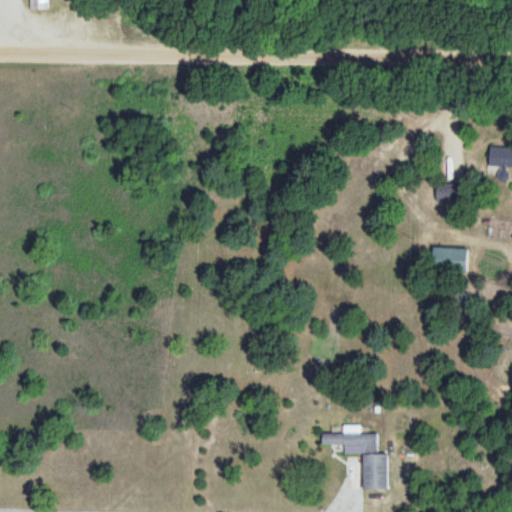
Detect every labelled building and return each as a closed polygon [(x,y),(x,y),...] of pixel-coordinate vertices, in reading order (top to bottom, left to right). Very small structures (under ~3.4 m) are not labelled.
[(27,0),(28,9),(48,9),(47,0),(27,0)] [(511,147),(491,147),(491,167),(511,167),(511,147)] [(438,184),(438,201),(468,201),(468,184),(438,184)] [(471,267),(471,247),(431,247),(431,267),(471,267)] [(390,489),(391,454),(379,454),(380,434),(361,433),(361,428),(344,427),(344,434),(327,433),(326,444),(346,445),(346,453),(366,454),(365,488),(390,489)]
